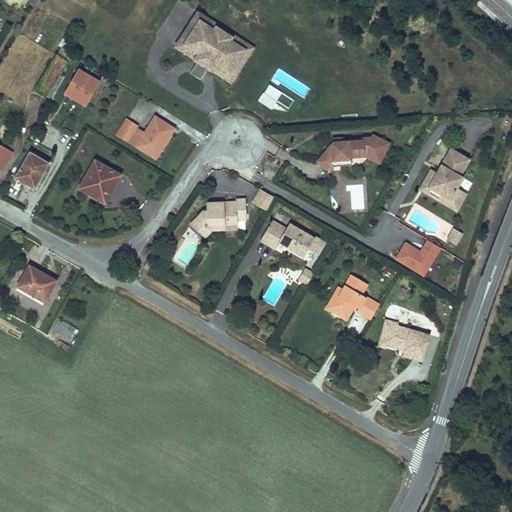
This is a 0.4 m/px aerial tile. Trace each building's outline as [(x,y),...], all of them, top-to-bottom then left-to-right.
[(187,44),(199,25),(202,24),(215,32),(219,31),(229,37),(230,42),(243,50),(243,53),(230,72),(228,73),(215,65),(211,71),(232,84),(254,49),(198,13),(176,48),(196,61),(200,55),(187,47),(187,44)] [(243,50),(230,42),(229,37),(219,31),(215,32),(202,24),(199,25),(187,44),(187,47),(200,55),(196,61),(199,62),(209,69),(211,71),(215,65),(228,73),(230,72),(243,53),(243,50)] [(70,61),(60,55),(39,90),(47,95),(60,74),(62,75),(70,61)] [(201,81),(209,69),(199,62),(191,74),(201,81)] [(103,83),(81,70),(69,90),(74,93),(72,96),(85,104),(87,101),(91,103),(103,83)] [(272,108),(277,100),(263,92),(258,100),(272,108)] [(130,141),(152,156),(163,139),(168,142),(177,127),(159,115),(147,133),(138,127),(140,125),(128,118),(118,133),(130,141)] [(334,146),(318,163),(327,172),(333,165),(333,163),(345,161),(346,164),(353,163),(353,160),(364,159),(367,154),(381,163),(391,144),(373,135),(373,137),(364,138),(365,141),(344,143),(344,146),(334,147),(334,146)] [(334,146),(334,147),(344,146),(344,143),(343,138),(333,139),(334,146)] [(157,158),(168,142),(163,139),(152,156),(157,158)] [(27,151),(29,152),(50,164),(43,176),(47,178),(54,164),(51,153),(40,146),(29,147),(27,151)] [(50,164),(29,152),(16,176),(36,188),(43,176),(50,164)] [(367,154),(364,159),(379,167),(381,163),(367,154)] [(472,165),(452,154),(439,177),(431,173),(423,187),(451,203),(448,209),(459,215),(468,198),(460,194),(466,183),(463,181),(472,165)] [(119,185),(123,177),(97,161),(81,187),(100,199),(112,180),(119,185)] [(354,168),(353,163),(346,164),(345,161),(333,163),(333,165),(333,170),(354,168)] [(107,203),(119,185),(112,180),(100,199),(107,203)] [(423,187),(420,193),(448,209),(451,203),(423,187)] [(267,210),(275,197),(261,189),(253,202),(267,210)] [(203,212),(190,224),(202,235),(210,227),(224,226),(236,225),(236,222),(245,221),(243,198),(234,199),(234,202),(206,205),(207,211),(203,212)] [(285,230),(270,221),(258,242),(274,250),(277,244),(303,259),(314,239),(288,224),(285,230)] [(210,227),(202,235),(205,238),(211,232),(223,231),(224,226),(210,227)] [(463,237),(455,232),(448,244),(456,249),(463,237)] [(425,282),(444,251),(428,241),(419,256),(407,249),(397,265),(425,282)] [(20,282),(42,294),(53,276),(43,270),(45,267),(33,260),(20,282)] [(152,264),(148,261),(144,267),(148,270),(152,264)] [(387,266),(383,273),(391,277),(395,270),(387,266)] [(308,285),(313,276),(304,270),(298,280),(308,285)] [(346,312),(350,315),(354,309),(357,303),(363,307),(360,312),(359,314),(372,322),(380,308),(362,296),(368,287),(353,277),(343,293),(339,299),(334,296),(331,302),(335,305),(333,310),(343,317),(346,312)] [(339,299),(343,293),(338,290),(334,296),(339,299)] [(333,310),(335,305),(331,302),(324,312),(344,324),(350,315),(346,312),(343,317),(333,310)] [(354,309),(360,312),(363,307),(357,303),(354,309)] [(387,350),(388,346),(383,344),(387,327),(398,330),(399,328),(400,324),(385,320),(378,348),(387,350)] [(75,327),(64,321),(61,327),(71,333),(75,327)] [(430,335),(399,328),(398,330),(387,327),(383,344),(388,346),(404,350),(403,358),(423,363),(430,335)]
